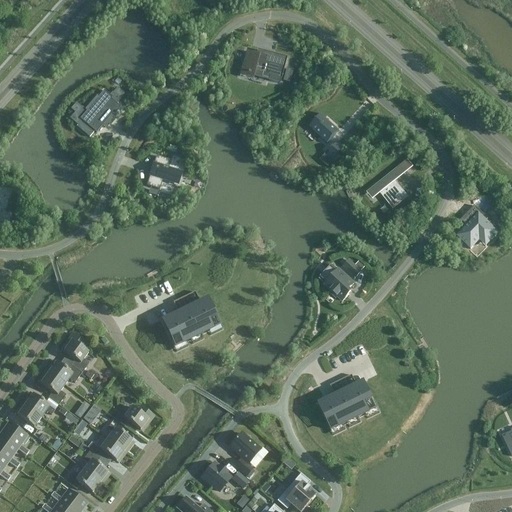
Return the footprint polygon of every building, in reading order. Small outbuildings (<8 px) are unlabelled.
[(246,52),(240,77),(241,77),(242,72),(248,74),(248,75),(250,75),(254,76),(255,73),(270,77),(269,81),(280,84),(287,58),(263,52),(262,56),(257,54),(256,54),(246,52)] [(113,93),(113,94),(120,100),(120,99),(124,95),(117,89),(113,93)] [(86,112),(80,120),(96,134),(112,115),(114,116),(121,108),(111,100),(112,98),(104,91),(99,97),(97,96),(85,111),(86,112)] [(76,103),(71,110),(75,113),(81,107),(76,103)] [(311,125),(308,127),(313,131),(327,144),(339,131),(320,114),(311,125)] [(338,142),(327,155),(333,161),(345,148),(338,142)] [(156,157),(147,186),(159,190),(163,181),(173,184),(177,171),(167,168),(169,161),(156,157)] [(407,161),(401,165),(407,172),(412,168),(407,161)] [(396,169),(373,188),(378,194),(380,193),(381,194),(393,209),(392,210),(393,210),(409,198),(408,197),(407,198),(397,184),(395,186),(393,183),(402,176),(396,169)] [(467,226),(457,237),(471,250),(480,241),(484,237),(490,242),(499,233),(486,221),(488,219),(475,206),(466,216),(472,222),(467,226)] [(356,278),(361,272),(349,261),(344,267),(356,278)] [(354,284),(340,272),(326,286),(331,291),(330,293),(336,298),(337,297),(343,302),(349,295),(346,293),(354,284)] [(184,312),(163,322),(176,348),(220,326),(207,300),(202,303),(197,292),(178,301),(184,312)] [(72,366),(82,374),(89,364),(84,360),(89,353),(80,347),(83,342),(76,337),(73,342),(72,341),(64,352),(76,361),(72,366)] [(82,374),(72,366),(68,372),(56,363),(49,374),(65,386),(70,380),(75,384),(82,374)] [(86,376),(91,380),(94,375),(89,372),(86,376)] [(61,392),(65,386),(49,374),(41,384),(53,393),(49,398),(59,406),(66,396),(61,392)] [(341,395),(320,406),(333,431),(377,409),(364,384),(359,386),(354,375),(335,384),(341,395)] [(52,416),(55,411),(33,395),(25,406),(42,418),(46,412),(52,416)] [(34,428),(42,418),(25,406),(18,416),(34,428)] [(94,406),(83,420),(91,426),(102,411),(94,406)] [(59,413),(67,418),(70,414),(62,408),(59,413)] [(151,415),(144,409),(141,414),(132,408),(127,414),(122,410),(115,420),(125,427),(129,422),(140,431),(149,420),(148,419),(151,415)] [(78,410),(75,415),(81,419),(84,414),(78,410)] [(82,421),(78,427),(84,431),(87,425),(82,421)] [(29,452),(21,446),(28,437),(9,423),(0,435),(0,436),(18,450),(26,456),(29,452)] [(124,452),(132,441),(111,425),(107,429),(112,433),(108,439),(124,452)] [(230,447),(250,464),(261,451),(241,434),(230,447)] [(39,440),(45,444),(48,439),(42,435),(39,440)] [(12,459),(18,450),(0,436),(0,456),(9,463),(17,469),(20,465),(12,459)] [(116,462),(124,452),(108,439),(100,450),(116,462)] [(58,440),(52,448),(57,452),(63,444),(58,440)] [(84,453),(88,449),(82,445),(79,449),(84,453)] [(100,483),(108,473),(97,464),(101,459),(91,451),(83,461),(89,465),(84,471),(100,483)] [(3,472),(9,463),(0,456),(0,475),(8,481),(11,478),(3,472)] [(254,470),(242,459),(235,467),(247,477),(254,470)] [(203,478),(219,492),(231,478),(215,464),(203,478)] [(489,467),(491,478),(498,477),(496,466),(489,467)] [(92,494),(100,483),(84,471),(79,477),(74,473),(67,483),(77,490),(81,485),(92,494)] [(232,480),(243,490),(250,483),(238,473),(232,480)] [(289,488),(308,505),(316,496),(306,487),(310,483),(301,474),(289,488)] [(262,490),(266,493),(270,487),(267,484),(262,490)] [(291,505),(298,511),(301,511),(308,505),(289,488),(277,502),(287,510),(291,505)] [(51,497),(59,503),(71,511),(82,511),(88,505),(69,490),(62,499),(54,493),(51,497)] [(212,511),(203,504),(199,509),(186,498),(177,509),(180,511),(212,511)] [(71,511),(59,503),(53,511),(45,505),(42,509),(46,511),(71,511)]
